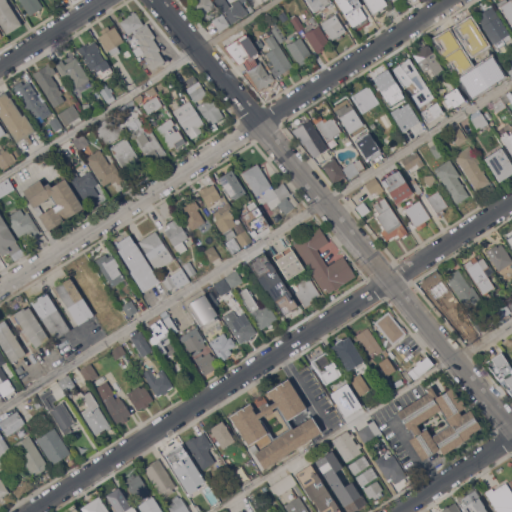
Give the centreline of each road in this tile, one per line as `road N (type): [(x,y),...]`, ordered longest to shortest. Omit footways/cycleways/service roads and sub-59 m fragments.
road 1 (residential): [(25,511),(511,202)]
road 2 (tertiary): [(159,0),(511,429)]
road 3 (residential): [(0,288),(451,0)]
road 4 (residential): [(391,511),(511,436)]
road 5 (residential): [(0,69),(107,0)]
